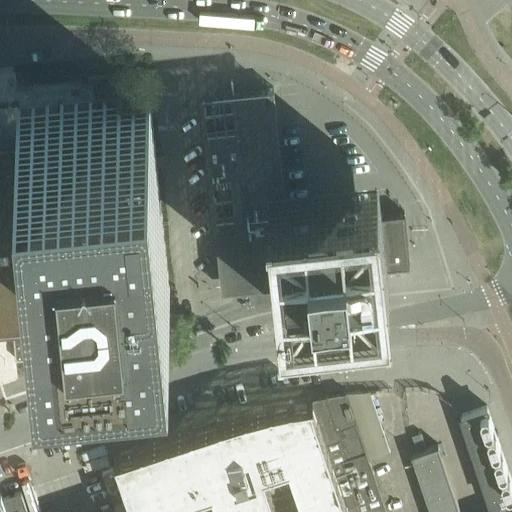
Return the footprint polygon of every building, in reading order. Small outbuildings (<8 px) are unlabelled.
[(170,288),(150,97),(34,110),(30,72),(0,75),(0,307),(25,304),(20,256),(32,255),(36,302),(54,300),(170,288)] [(410,264),(404,211),(382,213),(378,176),(284,186),(283,181),(284,180),(286,180),(287,178),(287,177),(288,176),(288,175),(287,174),(287,173),(286,172),(285,171),(284,171),(282,171),(274,87),(221,93),(202,95),(222,288),(239,286),(272,283),(274,299),(390,287),(388,266),(410,264)] [(13,331),(13,339),(16,359),(73,354),(70,325),(13,331)] [(386,511),(356,420),(346,391),(326,394),(308,397),(289,400),(269,405),(244,411),(218,419),(139,446),(115,454),(127,490),(134,511),(386,511)] [(511,511),(511,480),(487,406),(461,414),(493,511),(461,511),(438,444),(412,453),(430,511),(511,511)] [(134,511),(127,490),(112,495),(118,511),(134,511)] [(0,511),(28,511),(21,491),(3,498),(1,493),(0,493),(0,511)]
